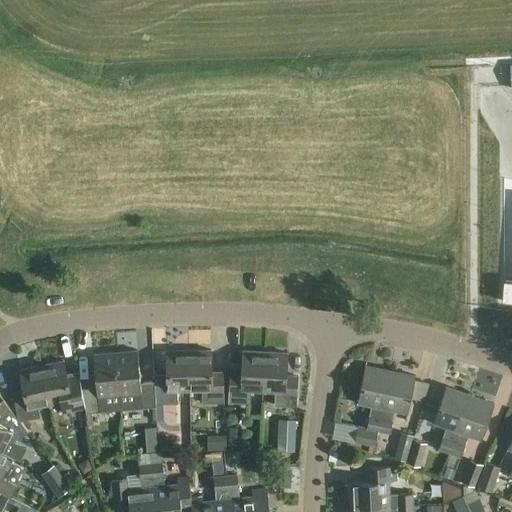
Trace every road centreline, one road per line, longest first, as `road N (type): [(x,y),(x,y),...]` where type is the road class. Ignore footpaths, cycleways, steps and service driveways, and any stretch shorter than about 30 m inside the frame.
road 1 (residential): [(0,335),(51,320),(142,313),(287,314),(331,324)]
road 2 (residential): [(312,511),(331,324)]
road 3 (residential): [(331,324),(382,326),(511,363)]
